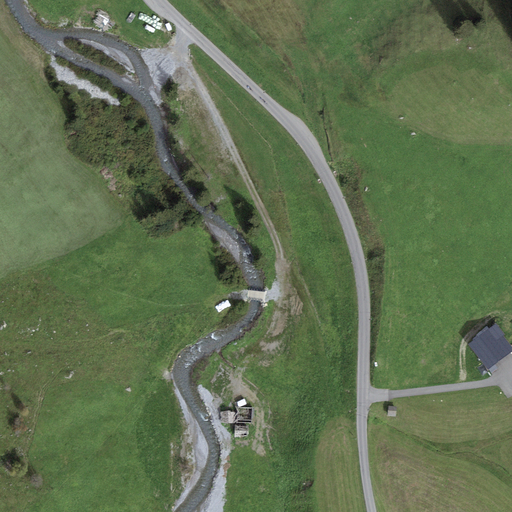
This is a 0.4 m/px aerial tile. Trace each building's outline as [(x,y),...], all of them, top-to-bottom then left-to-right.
[(511,347),(497,324),(468,344),(487,370),(511,351),(511,347)] [(254,410),(237,409),(237,426),(254,427),(254,410)] [(398,410),(389,410),(389,418),(398,419),(398,410)] [(234,414),(221,414),(221,424),(234,425),(234,414)] [(249,428),(235,428),(236,440),(249,440),(249,428)]
